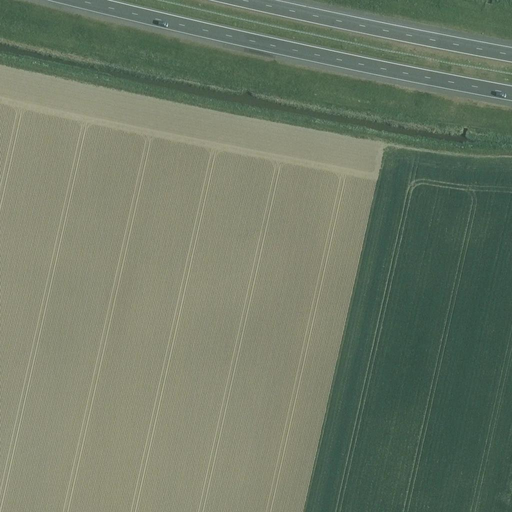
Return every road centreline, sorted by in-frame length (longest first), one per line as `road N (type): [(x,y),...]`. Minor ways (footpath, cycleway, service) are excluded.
road 1 (motorway): [(77,0),(511,96)]
road 2 (motorway): [(511,53),(246,0)]
